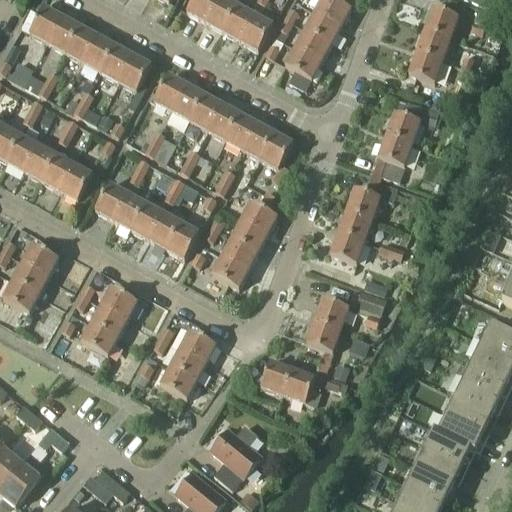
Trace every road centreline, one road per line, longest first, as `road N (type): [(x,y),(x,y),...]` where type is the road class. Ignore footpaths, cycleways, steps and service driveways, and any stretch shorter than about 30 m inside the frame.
road 1 (residential): [(0,204),(251,343),(264,329),(331,138)]
road 2 (residential): [(76,0),(331,138)]
road 3 (residential): [(331,138),(385,0)]
road 4 (residential): [(99,447),(146,487),(201,427)]
